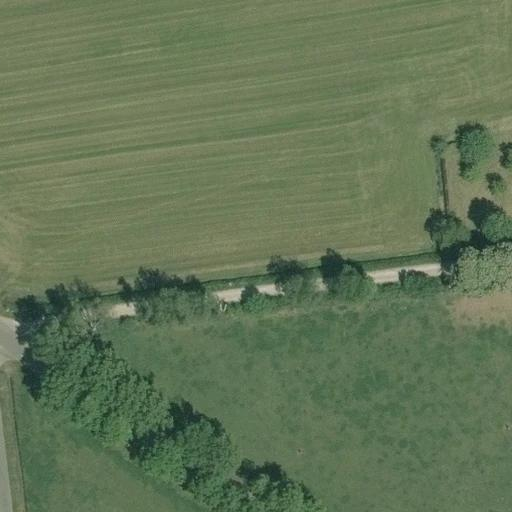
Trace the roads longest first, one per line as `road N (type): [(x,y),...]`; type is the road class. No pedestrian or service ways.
road 1 (track): [(1,337),(42,321),(511,259)]
road 2 (tertiary): [(266,511),(1,337)]
